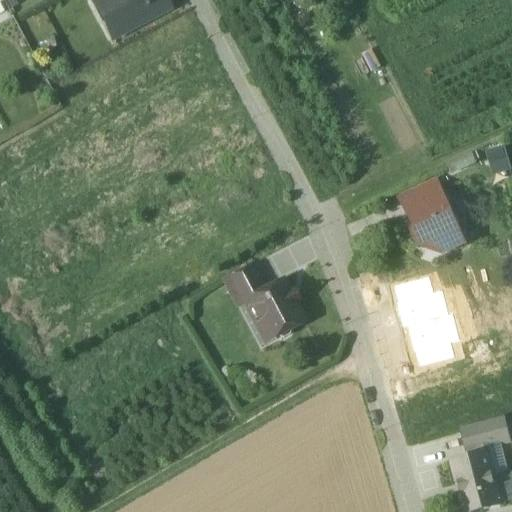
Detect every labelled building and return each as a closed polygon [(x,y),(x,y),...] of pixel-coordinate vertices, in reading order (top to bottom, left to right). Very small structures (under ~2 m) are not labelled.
[(98,0),(97,4),(113,36),(112,37),(113,39),(168,9),(163,0),(98,0)] [(492,175),(511,171),(506,145),(487,149),(492,175)] [(435,183),(398,200),(405,215),(442,199),(435,183)] [(449,216),(442,199),(405,215),(415,236),(430,229),(439,249),(447,252),(463,245),(456,229),(459,223),(456,217),(451,215),(449,216)] [(249,265),(222,279),(237,307),(244,303),(243,302),(263,291),(249,265)] [(263,291),(243,302),(244,303),(264,341),(274,336),(282,339),(288,335),(290,328),(303,321),(294,305),(297,303),(290,291),(287,292),(282,281),(263,291)] [(503,420),(462,431),(467,452),(509,441),(503,420)] [(486,453),(452,462),(465,511),(470,511),(499,504),(486,453)]
